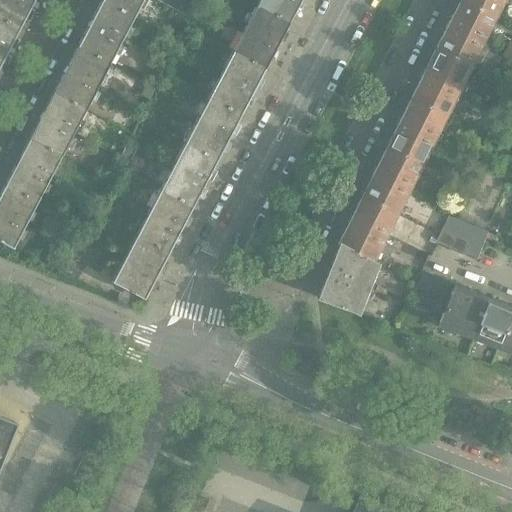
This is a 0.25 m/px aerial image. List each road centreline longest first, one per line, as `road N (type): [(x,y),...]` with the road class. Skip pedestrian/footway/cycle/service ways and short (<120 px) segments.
road 1 (residential): [(207,296),(274,288),(295,272),(428,0)]
road 2 (residential): [(511,486),(185,360)]
road 3 (residential): [(207,296),(239,203),(352,0)]
road 4 (residential): [(185,360),(0,292)]
road 5 (residential): [(119,511),(185,360)]
road 6 (residential): [(0,138),(72,0)]
